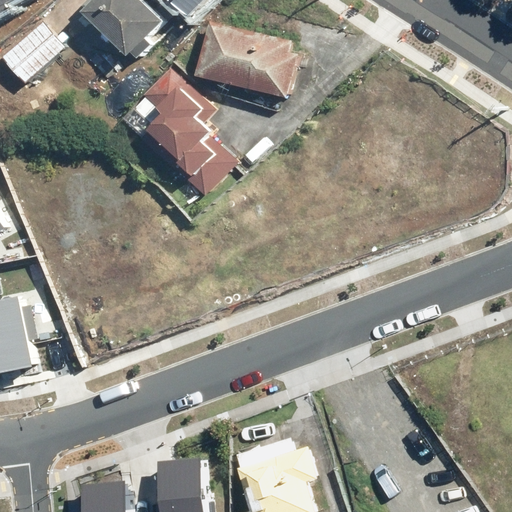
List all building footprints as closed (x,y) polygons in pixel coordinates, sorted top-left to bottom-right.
[(109,0),(102,7),(155,57),(194,15),(178,0),(109,0)] [(87,45),(64,19),(25,54),(48,80),(87,45)] [(224,25),(215,77),(307,93),(316,42),(224,25)] [(226,103),(205,80),(177,106),(166,94),(141,117),(215,196),(253,161),(228,134),(237,126),(221,109),(226,103)] [(455,141),(355,109),(336,169),(360,176),(357,186),(384,194),(387,185),(436,200),(455,141)] [(21,190),(0,193),(0,205),(1,214),(24,211),(21,190)] [(170,206),(82,236),(100,287),(187,257),(170,206)] [(77,241),(50,249),(61,287),(87,280),(77,241)] [(227,269),(217,253),(194,267),(204,283),(227,269)] [(1,307),(16,369),(50,361),(34,299),(1,307)] [(0,307),(0,373),(16,369),(1,307),(0,307)] [(511,381),(499,379),(497,390),(477,387),(473,414),(494,417),(490,439),(511,441),(511,381)] [(416,435),(357,456),(376,511),(399,511),(438,498),(416,435)] [(335,511),(316,445),(242,467),(255,511),(335,511)] [(160,511),(205,511),(204,458),(159,459),(160,511)] [(133,511),(133,479),(85,479),(84,511),(133,511)]
